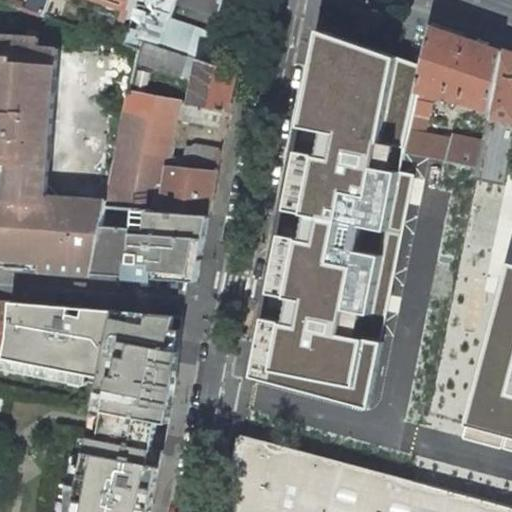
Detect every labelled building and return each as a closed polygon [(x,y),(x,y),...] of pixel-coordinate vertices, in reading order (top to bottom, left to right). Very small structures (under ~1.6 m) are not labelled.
[(31,0),(27,11),(43,16),(49,0),(31,0)] [(100,0),(134,12),(138,2),(138,0),(100,0)] [(138,0),(138,2),(164,10),(167,0),(138,0)] [(183,0),(223,14),(227,0),(183,0)] [(142,40),(166,48),(176,19),(177,15),(164,10),(138,2),(134,12),(126,35),(142,40)] [(201,59),(210,62),(220,32),(176,19),(166,48),(184,54),(201,59)] [(491,108),(503,50),(432,25),(423,65),(418,90),(420,91),(491,108)] [(38,49),(38,40),(0,36),(0,152),(20,154),(19,165),(49,167),(58,50),(38,49)] [(423,65),(331,38),(307,138),(342,146),(334,180),(318,177),(307,227),(325,231),(318,259),(297,255),(284,313),(299,317),(295,335),(258,326),(244,389),(369,418),(427,169),(404,164),(406,153),(411,130),(414,116),(419,96),(420,91),(418,90),(423,65)] [(142,40),(137,62),(180,77),(184,54),(166,48),(142,40)] [(479,168),(477,177),(507,183),(511,156),(511,52),(503,50),(491,108),(489,119),(484,143),(479,168)] [(210,62),(201,59),(192,105),(232,113),(240,72),(210,62)] [(212,215),(225,150),(200,146),(196,148),(188,175),(168,174),(180,115),(184,116),(183,119),(229,129),(232,113),(192,105),(131,93),(108,201),(107,206),(148,209),(212,215)] [(435,99),(419,96),(414,116),(431,120),(435,99)] [(479,168),(484,143),(452,136),(452,139),(411,130),(406,153),(479,168)] [(0,163),(19,165),(20,154),(0,152),(0,163)] [(47,196),(49,167),(19,165),(16,201),(46,203),(47,196)] [(46,203),(59,204),(59,197),(47,196),(46,203)] [(108,201),(59,197),(59,204),(46,203),(16,201),(0,199),(0,266),(93,274),(104,223),(107,206),(108,201)] [(129,225),(104,223),(93,274),(129,276),(199,282),(212,215),(148,209),(147,226),(134,226),(129,225)] [(511,265),(463,436),(511,450),(511,265)] [(0,334),(10,336),(13,302),(0,301),(0,334)] [(104,376),(98,409),(161,421),(161,420),(172,422),(178,375),(183,315),(150,313),(148,322),(115,316),(116,310),(13,302),(10,336),(8,357),(92,374),(104,376)] [(150,313),(116,310),(115,316),(148,322),(150,313)] [(92,374),(8,357),(5,367),(90,384),(92,374)] [(98,409),(92,435),(156,448),(161,421),(98,409)] [(245,415),(241,435),(269,443),(274,421),(245,415)] [(156,448),(92,435),(76,511),(153,511),(155,504),(150,503),(156,472),(151,471),(153,463),(156,448)] [(269,443),(241,435),(225,511),(511,511),(511,508),(444,490),(415,483),(339,462),(269,443)] [(150,503),(155,504),(163,465),(153,463),(151,471),(156,472),(150,503)]
